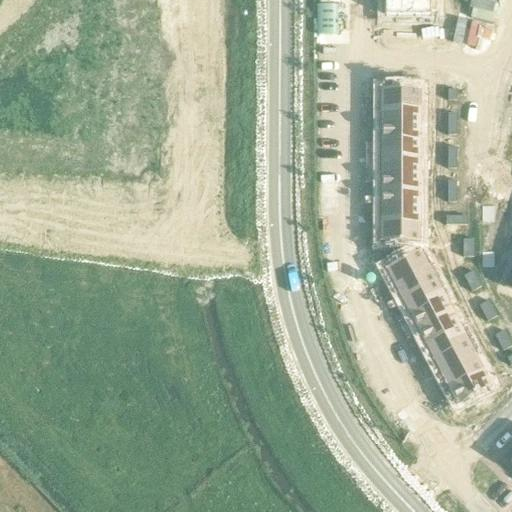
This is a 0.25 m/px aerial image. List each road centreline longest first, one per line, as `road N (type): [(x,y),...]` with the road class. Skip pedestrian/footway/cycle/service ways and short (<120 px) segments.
road 1 (residential): [(331,0),(327,191),(338,276),(366,362),(400,419),(453,473)]
road 2 (secondary): [(422,511),(356,429),(313,343),(291,258)]
road 3 (secondary): [(278,258),(295,339),(322,404),(404,511)]
road 4 (residential): [(208,0),(212,259)]
road 5 (secondary): [(273,0),(278,258)]
road 6 (secondary): [(291,258),(287,0)]
road 7 (residential): [(212,259),(167,258),(0,224)]
